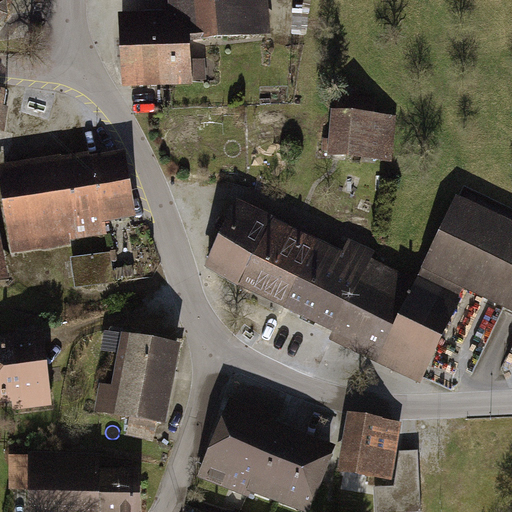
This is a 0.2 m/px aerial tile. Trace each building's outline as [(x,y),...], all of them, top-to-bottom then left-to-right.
[(0,0),(0,25),(8,14),(4,0),(0,0)] [(172,0),(174,16),(118,19),(120,85),(192,82),(191,40),(271,37),(269,0),(172,0)] [(0,90),(0,127),(1,128),(9,93),(0,90)] [(400,115),(334,109),(330,156),(396,162),(400,115)] [(131,151),(1,168),(11,245),(141,228),(131,151)] [(235,197),(201,269),(337,333),(333,341),(422,382),(464,291),(511,313),(511,225),(461,201),(421,285),(235,197)] [(0,230),(0,281),(11,279),(0,230)] [(110,255),(73,259),(77,286),(114,282),(110,255)] [(45,330),(0,336),(0,406),(55,399),(45,330)] [(186,344),(114,330),(97,417),(169,431),(186,344)] [(230,403),(203,478),(296,511),(311,511),(337,442),(230,403)] [(395,423),(351,416),(342,470),(386,477),(395,423)] [(419,452),(402,453),(393,511),(421,511),(419,452)] [(97,455),(32,454),(30,511),(139,511),(140,475),(97,474),(97,455)]
